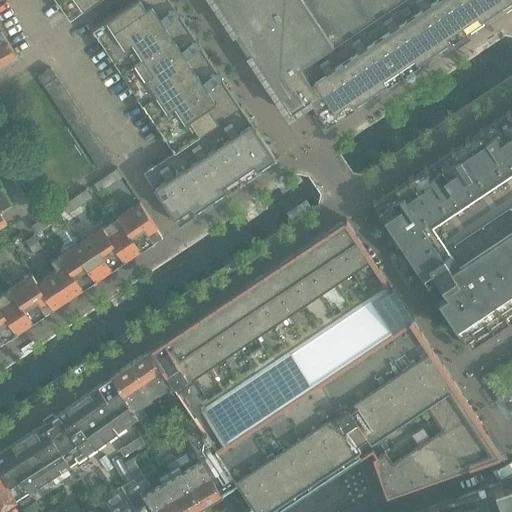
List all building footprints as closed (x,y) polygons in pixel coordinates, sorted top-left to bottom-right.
[(55,0),(70,19),(95,0),(55,0)] [(197,42),(188,27),(189,27),(188,25),(187,26),(177,11),(178,11),(177,9),(176,10),(169,0),(154,0),(151,3),(145,7),(140,0),(134,0),(92,29),(174,152),(242,107),(241,105),(239,106),(230,92),(231,90),(230,89),(229,90),(219,76),(221,74),(220,73),(218,74),(208,60),(210,59),(209,57),(207,58),(198,44),(199,43),(198,41),(197,42)] [(211,0),(289,116),(309,102),(319,95),(311,83),(310,84),(300,68),(401,0),(211,0)] [(309,102),(326,127),(511,3),(511,0),(403,0),(304,66),(314,81),(311,83),(319,95),(309,102)] [(0,66),(17,57),(1,30),(0,31),(0,66)] [(51,68),(38,77),(44,85),(56,76),(51,68)] [(44,85),(48,91),(60,83),(56,76),(44,85)] [(64,89),(60,83),(48,91),(52,97),(64,89)] [(64,89),(52,97),(56,103),(68,95),(64,89)] [(68,95),(56,103),(60,109),(72,100),(68,95)] [(72,100),(60,109),(64,115),(76,106),(72,100)] [(80,112),(76,106),(64,115),(68,121),(80,112)] [(276,160),(242,107),(174,152),(143,173),(178,225),(276,160)] [(511,108),(372,202),(461,335),(471,349),(511,321),(511,108)] [(80,112),(68,121),(71,127),(84,118),(80,112)] [(84,118),(71,127),(75,133),(88,124),(84,118)] [(75,133),(79,139),(92,130),(88,124),(75,133)] [(92,130),(79,139),(83,145),(96,136),(92,130)] [(100,142),(96,136),(83,145),(87,151),(100,142)] [(104,148),(100,142),(87,151),(91,157),(104,148)] [(108,154),(104,148),(91,157),(95,163),(108,154)] [(112,160),(108,154),(95,163),(99,169),(112,160)] [(99,192),(122,176),(117,168),(94,184),(99,192)] [(0,213),(0,212),(12,206),(0,184),(0,228),(7,224),(0,213)] [(86,189),(62,205),(68,213),(91,197),(86,189)] [(140,202),(110,222),(133,256),(162,236),(140,202)] [(36,234),(60,218),(54,210),(31,226),(36,234)] [(238,482),(252,502),(236,511),(272,511),(311,486),(359,455),(371,446),(375,452),(372,455),(386,494),(471,463),(476,461),(498,453),(500,452),(490,436),(454,382),(444,368),(434,352),(409,315),(400,301),(391,288),(387,281),(345,219),(259,277),(150,349),(175,387),(195,417),(182,426),(182,427),(195,448),(199,455),(222,493),(230,488),(238,482)] [(110,222),(81,242),(103,275),(133,256),(110,222)] [(33,236),(25,241),(33,253),(41,248),(33,236)] [(81,242),(51,261),(57,269),(74,295),(103,275),(81,242)] [(57,269),(37,282),(55,308),(74,295),(57,269)] [(32,274),(2,294),(24,328),(55,308),(37,282),(32,274)] [(395,285),(391,288),(400,301),(409,315),(414,312),(395,285)] [(2,294),(0,295),(0,344),(24,328),(2,294)] [(153,401),(152,400),(163,394),(180,422),(188,417),(176,396),(150,350),(130,363),(153,402),(153,401)] [(112,376),(110,377),(134,419),(136,418),(138,421),(150,441),(158,436),(146,416),(142,408),(153,402),(130,363),(112,376)] [(78,459),(131,421),(130,420),(110,386),(102,392),(98,386),(58,414),(43,424),(0,452),(0,469),(16,499),(29,492),(71,465),(70,464),(78,459)] [(511,387),(494,400),(507,419),(510,417),(511,415),(511,387)] [(190,460),(180,466),(202,505),(222,493),(199,455),(195,448),(182,427),(174,432),(187,453),(186,454),(190,460)] [(491,435),(490,436),(500,452),(498,453),(476,461),(477,463),(502,454),(504,453),(491,435)] [(140,436),(121,448),(125,456),(145,444),(140,436)] [(167,465),(171,471),(160,478),(180,511),(190,511),(202,505),(180,466),(163,439),(155,444),(168,465),(167,465)] [(105,455),(99,460),(108,472),(114,468),(105,455)] [(120,458),(112,463),(124,482),(132,478),(120,458)] [(124,462),(136,483),(140,490),(153,511),(180,511),(160,478),(149,485),(145,478),(144,478),(132,458),(124,462)] [(0,510),(17,501),(16,499),(0,469),(0,510)] [(511,511),(511,477),(416,511),(511,511)] [(131,511),(129,508),(122,511),(153,511),(140,490),(136,483),(133,479),(121,486),(135,510),(132,511),(131,511)]
